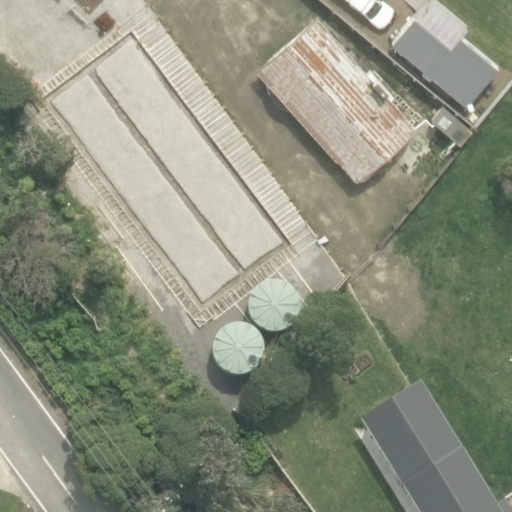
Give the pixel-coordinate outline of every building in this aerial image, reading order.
[(252,0),(263,8),(252,21),(264,30),(274,18),(288,30),(297,18),(290,12),(296,4),(291,0),(252,0)] [(430,72),(449,48),(441,41),(454,25),(425,2),(392,43),(430,72)] [(416,128),(317,17),(256,71),(325,148),(293,176),(354,245),(389,214),(381,205),(455,138),(458,141),(471,130),(446,103),(430,117),(429,116),(416,128)] [(510,160),(511,156),(511,97),(506,92),(474,130),(510,160)] [(442,210),(455,194),(437,180),(425,197),(442,210)] [(71,281),(114,250),(70,190),(27,220),(71,281)] [(235,416),(322,350),(227,226),(141,292),(235,416)] [(303,307),(325,290),(307,266),(284,283),(303,307)] [(496,510),(422,386),(361,422),(414,511),(511,511),(506,504),(496,510)]
